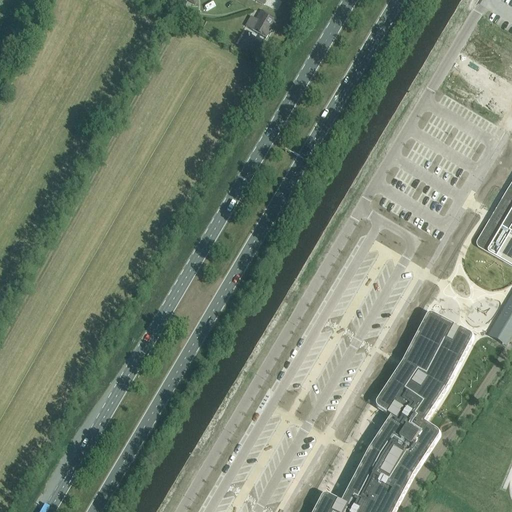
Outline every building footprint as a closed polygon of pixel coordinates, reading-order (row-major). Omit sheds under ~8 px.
[(272,32),(279,21),(260,11),(255,20),(251,17),(246,27),(253,31),(252,31),(266,39),(271,31),(272,32)] [(477,245),(477,246),(477,247),(477,248),(478,249),(479,250),(511,268),(511,184),(496,212),(500,215),(494,224),(490,222),(477,243),(477,244),(477,245)] [(511,301),(497,326),(511,334),(511,301)] [(418,335),(411,349),(421,355),(422,352),(427,354),(425,357),(428,358),(427,359),(437,364),(437,363),(442,366),(444,362),(447,364),(445,368),(456,373),(464,359),(466,353),(467,353),(472,343),(473,342),(473,341),(473,340),(473,339),(472,338),(471,337),(471,336),(470,336),(466,334),(465,334),(460,331),(459,332),(454,330),(455,328),(451,327),(451,326),(434,317),(433,317),(432,316),(431,316),(430,316),(429,317),(428,317),(427,318),(427,319),(426,319),(421,329),(421,330),(418,335)] [(389,421),(377,440),(390,449),(392,446),(422,465),(423,463),(424,463),(439,440),(439,439),(440,438),(440,437),(439,436),(439,434),(438,434),(437,433),(428,427),(424,425),(430,416),(431,416),(444,396),(446,392),(449,387),(456,373),(445,368),(447,364),(444,362),(442,366),(437,363),(437,364),(427,359),(428,358),(425,357),(427,354),(422,352),(421,355),(411,349),(404,363),(402,366),(401,368),(400,368),(383,394),(383,395),(381,398),(385,400),(378,411),(391,419),(390,421),(389,421)] [(316,510),(314,511),(395,511),(400,503),(403,498),(413,479),(420,468),(422,465),(392,446),(390,449),(377,440),(373,446),(372,446),(372,447),(373,447),(375,448),(372,453),(364,466),(362,465),(361,468),(360,468),(346,496),(346,497),(342,505),(328,498),(322,509),(318,507),(316,510)]
